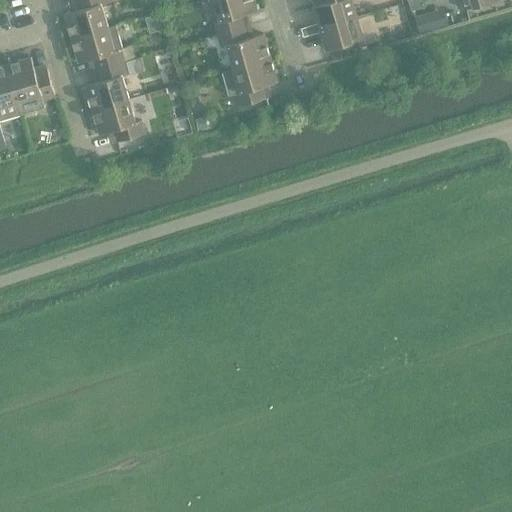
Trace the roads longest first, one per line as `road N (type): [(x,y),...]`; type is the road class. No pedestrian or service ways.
road 1 (unclassified): [(511,124),(0,287)]
road 2 (residential): [(83,150),(49,33)]
